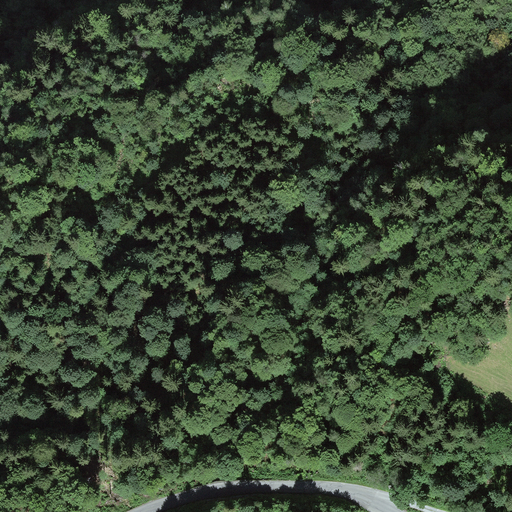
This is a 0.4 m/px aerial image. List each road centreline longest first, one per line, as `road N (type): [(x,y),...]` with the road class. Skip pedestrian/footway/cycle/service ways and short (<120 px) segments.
road 1 (track): [(482,0),(390,73),(311,92),(210,131),(135,201),(61,228),(40,263),(58,332),(57,435),(0,429)]
road 2 (unclassified): [(148,511),(218,486),(272,484),(332,488),(392,511)]
